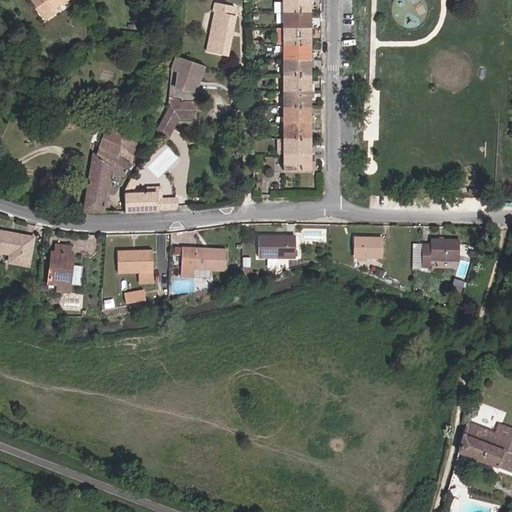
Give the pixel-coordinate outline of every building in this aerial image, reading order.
[(35,0),(44,14),(54,8),(52,4),(57,0),(35,0)] [(205,43),(226,48),(234,7),(231,7),(232,0),(211,0),(211,2),(214,3),(205,43)] [(283,0),(283,11),(310,10),(310,2),(313,2),(313,0),(283,0)] [(284,26),(314,26),(314,18),(310,18),(310,10),(283,11),(284,26)] [(284,42),(310,42),(310,33),(314,33),(314,26),(284,26),(284,42)] [(284,58),(315,57),(314,50),(311,50),(310,42),(284,42),(284,58)] [(176,87),(195,90),(203,65),(175,54),(171,67),(178,70),(176,87)] [(285,73),(311,73),(312,65),(314,65),(315,57),(284,58),(285,73)] [(285,89),(315,89),(315,82),(312,82),(311,73),(285,73),(285,89)] [(285,106),(312,105),(312,97),(315,97),(315,89),(285,89),(285,106)] [(169,107),(166,116),(176,121),(193,119),(194,105),(179,106),(169,107)] [(285,121),(316,121),(316,113),(312,113),(312,105),(285,106),(285,121)] [(165,141),(176,121),(166,116),(154,135),(165,141)] [(286,137),(312,137),(312,128),(316,128),(316,121),(285,121),(286,137)] [(92,150),(83,208),(103,210),(110,167),(123,176),(130,163),(139,129),(128,125),(125,129),(104,127),(96,153),(92,150)] [(286,137),(286,153),(317,153),(317,145),(312,145),(312,137),(286,137)] [(317,153),(286,153),(286,168),(313,168),(313,159),(317,159),(317,153)] [(124,188),(132,188),(138,177),(130,177),(124,188)] [(132,188),(124,188),(122,190),(124,211),(158,209),(158,200),(162,200),(162,186),(148,187),(148,188),(148,191),(132,192),(132,188)] [(3,231),(0,243),(0,252),(19,256),(18,264),(36,268),(42,240),(3,231)] [(298,238),(262,237),(262,259),(298,260),(298,238)] [(360,240),(359,260),(371,261),(370,263),(387,264),(389,242),(360,240)] [(228,249),(183,244),(180,271),(194,273),(194,266),(225,269),(228,249)] [(138,249),(138,246),(121,246),(121,268),(142,268),(142,277),(156,277),(156,249),(138,249)] [(436,246),(435,251),(426,251),(424,273),(433,273),(433,266),(464,268),(465,247),(436,246)] [(55,285),(62,287),(71,289),(73,278),(77,278),(80,260),(73,258),(74,251),(64,250),(63,257),(59,256),(55,285)] [(248,286),(255,283),(254,276),(255,276),(255,269),(253,269),(253,259),(246,260),(248,286)] [(74,297),(77,278),(73,278),(71,289),(62,287),(61,295),(74,297)] [(125,301),(146,300),(145,289),(124,291),(125,301)] [(104,311),(119,307),(117,294),(105,295),(104,301),(104,302),(104,311)] [(511,428),(498,424),(496,432),(464,423),(459,452),(511,471),(511,428)]
